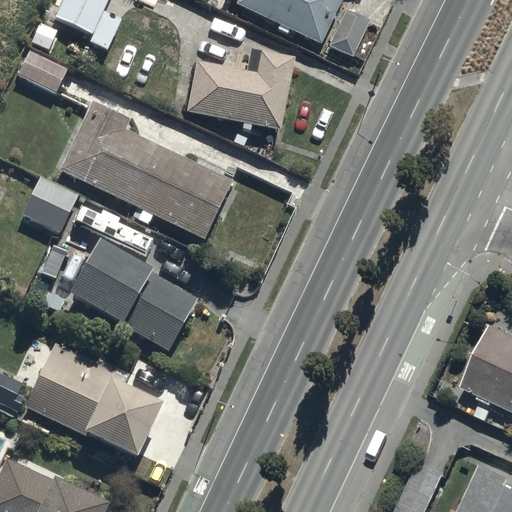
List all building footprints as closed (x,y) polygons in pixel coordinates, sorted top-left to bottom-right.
[(63,0),(54,22),(90,38),(86,46),(107,56),(121,25),(102,17),(109,0),(63,0)] [(224,0),(236,6),(235,8),(277,29),(275,33),(288,40),(290,35),(319,49),(342,0),(224,0)] [(341,14),(325,49),(353,62),(369,27),(341,14)] [(29,55),(17,77),(56,98),(68,76),(29,55)] [(193,64),(183,116),(280,136),(294,65),(249,56),(249,57),(240,55),(237,73),(193,64)] [(231,186),(122,134),(126,125),(91,108),(58,176),(202,245),(231,186)] [(40,180),(20,218),(59,239),(79,200),(40,180)] [(95,250),(66,303),(168,357),(196,305),(95,250)] [(511,338),(490,328),(460,390),(511,414),(511,338)] [(80,441),(135,467),(160,415),(120,396),(125,384),(53,350),(25,410),(82,437),(80,441)] [(22,388),(0,377),(0,409),(17,417),(24,402),(18,398),(22,388)] [(104,511),(5,464),(0,475),(0,511),(104,511)] [(392,511),(427,511),(444,477),(415,464),(392,511)] [(479,470),(458,511),(511,511),(511,494),(507,492),(511,485),(479,470)]
